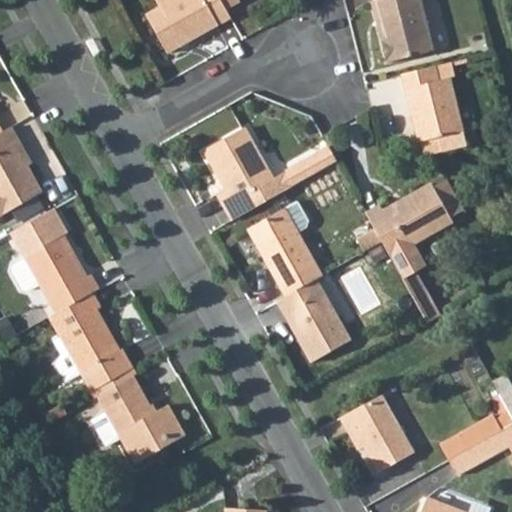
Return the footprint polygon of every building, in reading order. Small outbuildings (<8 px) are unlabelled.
[(226,0),(158,0),(147,7),(168,44),(231,8),(226,0)] [(385,0),(374,0),(383,29),(393,26),(385,0)] [(385,0),(393,26),(383,29),(390,51),(440,37),(429,0),(385,0)] [(446,48),(430,52),(433,65),(445,62),(450,61),(446,48)] [(430,52),(398,62),(415,126),(418,125),(459,114),(445,62),(433,65),(430,52)] [(214,177),(230,206),(294,169),(337,145),(329,131),(268,164),(239,111),(200,133),(209,149),(213,148),(225,170),(214,177)] [(459,114),(418,125),(422,138),(462,127),(459,114)] [(1,125),(0,124),(0,209),(40,184),(12,136),(17,134),(9,119),(1,125)] [(430,165),(448,195),(461,187),(443,158),(430,165)] [(377,184),(365,191),(382,223),(413,276),(427,267),(416,250),(428,244),(412,220),(450,198),(448,195),(430,165),(429,162),(381,189),(377,184)] [(306,206),(295,186),(247,213),(279,269),(313,249),(295,217),(305,212),(306,206)] [(53,200),(10,224),(14,231),(57,206),(53,200)] [(39,275),(56,304),(93,284),(101,279),(94,266),(88,270),(60,221),(64,219),(57,206),(14,231),(25,250),(14,257),(12,262),(22,280),(28,282),(39,275)] [(315,261),(276,283),(311,344),(349,322),(315,261)] [(427,267),(413,276),(421,289),(435,281),(427,267)] [(435,281),(421,289),(429,303),(443,295),(435,281)] [(101,299),(93,284),(56,304),(50,308),(62,328),(56,332),(64,347),(57,355),(68,372),(83,364),(94,382),(132,359),(120,340),(118,341),(95,303),(101,299)] [(136,365),(132,359),(94,382),(98,387),(99,386),(134,366),(136,365)] [(511,361),(497,370),(507,387),(511,396),(511,361)] [(155,402),(134,366),(99,386),(108,401),(93,411),(108,435),(123,427),(139,452),(186,423),(169,394),(155,402)] [(511,396),(507,387),(461,414),(471,431),(511,407),(511,396)] [(379,395),(339,418),(348,434),(354,430),(378,473),(413,453),(379,395)] [(511,407),(471,431),(453,442),(462,457),(510,431),(511,434),(511,407)] [(445,427),(453,442),(471,431),(461,414),(446,422),(445,427)] [(228,495),(227,511),(269,511),(269,495),(228,495)] [(419,511),(454,511),(425,500),(419,511)]
